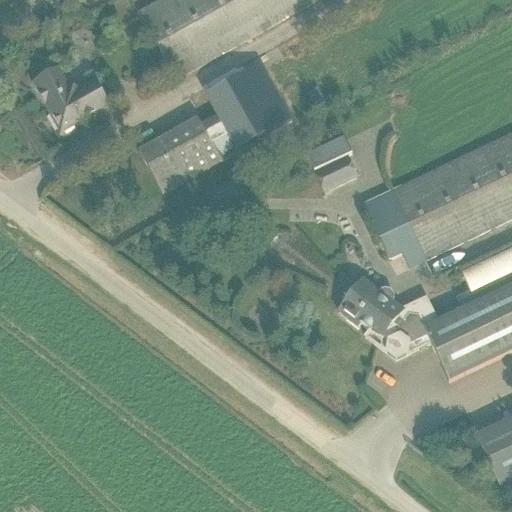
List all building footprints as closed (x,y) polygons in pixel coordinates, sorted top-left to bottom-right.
[(176,0),(138,21),(173,86),(331,0),(176,0)] [(225,161),(294,124),(262,67),(208,97),(220,118),(205,126),(202,120),(143,152),(168,198),(228,166),(225,161)] [(61,142),(115,112),(98,80),(74,93),(63,73),(32,89),(61,142)] [(511,136),(356,208),(389,279),(391,278),(511,222),(511,136)] [(309,154),(325,193),(359,179),(349,155),(353,154),(346,138),(309,154)] [(343,317),(386,346),(409,312),(366,283),(343,317)] [(455,384),(511,355),(511,290),(429,332),(455,384)] [(507,493),(511,491),(511,424),(481,439),(507,493)]
